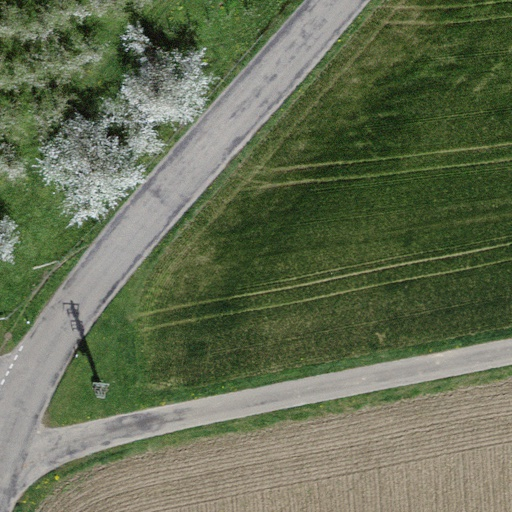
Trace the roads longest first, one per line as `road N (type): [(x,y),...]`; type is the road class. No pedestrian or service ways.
road 1 (unclassified): [(358,0),(94,321),(17,456)]
road 2 (unclassified): [(17,456),(511,362)]
